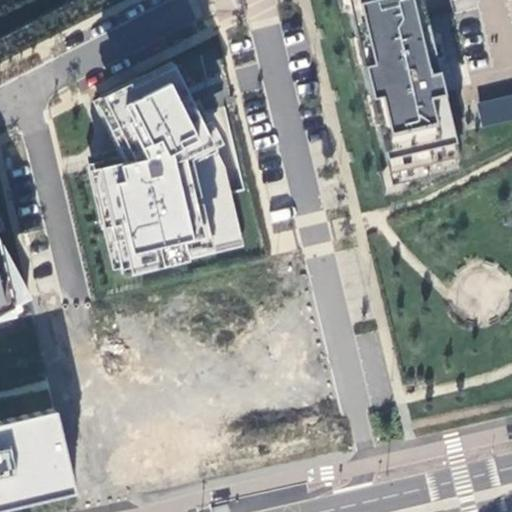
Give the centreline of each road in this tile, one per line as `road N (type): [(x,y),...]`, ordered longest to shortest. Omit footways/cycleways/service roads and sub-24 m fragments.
road 1 (residential): [(254,0),(375,497)]
road 2 (residential): [(214,0),(0,104)]
road 3 (tertiary): [(511,468),(375,497)]
